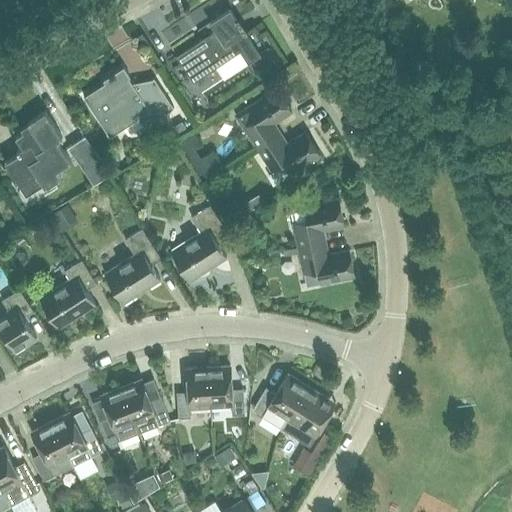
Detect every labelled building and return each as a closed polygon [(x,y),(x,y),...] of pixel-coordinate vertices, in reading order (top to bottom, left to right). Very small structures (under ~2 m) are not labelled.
[(176,55),(187,72),(194,82),(240,51),(248,63),(261,55),(246,32),(248,31),(239,17),(237,18),(231,8),(197,30),(198,31),(207,25),(211,32),(176,55)] [(84,96),(95,113),(110,136),(139,117),(145,126),(174,107),(165,94),(154,77),(153,78),(154,78),(137,89),(129,77),(131,76),(124,66),(104,79),(105,82),(84,96)] [(243,125),(258,147),(280,133),(274,122),(292,110),(277,88),(248,107),(236,114),(243,125)] [(19,153),(5,163),(21,186),(37,176),(45,189),(61,178),(56,171),(71,162),(57,140),(62,137),(56,127),(46,110),(28,121),(32,127),(25,132),(24,130),(16,135),(23,146),(17,150),(19,153)] [(182,121),(174,127),(178,133),(187,128),(182,121)] [(213,151),(201,158),(195,148),(201,144),(193,130),(177,139),(194,168),(196,166),(203,179),(223,168),(213,151)] [(287,143),(280,133),(258,147),(272,169),(283,162),(290,173),(320,154),(306,132),(287,143)] [(68,146),(94,184),(111,172),(86,134),(68,146)] [(258,193),(244,203),(249,211),(264,201),(258,193)] [(339,198),(304,206),(291,208),(294,221),(299,247),(325,241),(323,229),(344,225),(339,198)] [(68,204),(52,214),(63,231),(79,221),(68,204)] [(171,250),(174,255),(179,263),(190,280),(227,256),(218,242),(230,234),(219,218),(211,204),(191,216),(201,231),(171,250)] [(105,273),(109,279),(113,285),(124,302),(161,278),(152,264),(162,258),(151,241),(147,234),(143,227),(125,238),(135,253),(105,273)] [(328,254),(325,241),(299,247),(304,272),(317,269),(320,283),(355,275),(349,249),(328,254)] [(40,297),(48,310),(59,327),(96,303),(87,289),(97,283),(82,259),(65,270),(70,278),(40,297)] [(20,288),(2,299),(9,309),(0,314),(0,325),(16,351),(37,338),(24,316),(34,310),(20,288)] [(231,365),(209,366),(211,406),(232,404),(232,414),(245,413),(243,387),(232,388),(231,365)] [(211,406),(209,366),(187,367),(189,391),(177,391),(178,411),(179,417),(191,417),(191,407),(211,406)] [(307,384),(288,373),(276,393),(266,387),(253,409),(281,426),(286,418),(307,384)] [(142,378),(122,386),(140,432),(171,419),(161,395),(151,400),(142,378)] [(307,384),(286,418),(281,426),(298,437),(309,443),(323,421),(313,415),(326,395),(307,384)] [(109,444),(140,432),(122,386),(101,394),(110,416),(99,420),(107,438),(109,444)] [(101,444),(91,426),(81,431),(71,411),(51,421),(74,465),(92,455),(103,450),(101,444)] [(51,421),(32,431),(42,451),(32,457),(42,474),(44,480),(74,465),(51,421)] [(301,452),(293,465),(308,474),(316,460),(332,435),(325,430),(312,451),(304,447),(301,452)] [(0,447),(0,484),(3,491),(11,504),(40,489),(37,484),(34,478),(25,461),(15,466),(4,445),(0,447)] [(230,447),(216,456),(220,464),(235,455),(230,447)] [(195,449),(183,452),(185,463),(197,461),(195,449)] [(236,478),(246,472),(241,463),(231,470),(236,478)] [(170,468),(158,474),(162,482),(174,477),(170,468)] [(269,470),(251,472),(260,487),(264,486),(269,470)] [(259,487),(254,478),(246,482),(244,479),(239,482),(241,485),(244,483),(250,492),(259,487)] [(146,495),(141,484),(130,489),(135,500),(146,495)] [(132,503),(127,491),(117,495),(122,507),(132,503)] [(252,511),(243,498),(220,511),(252,511)]
